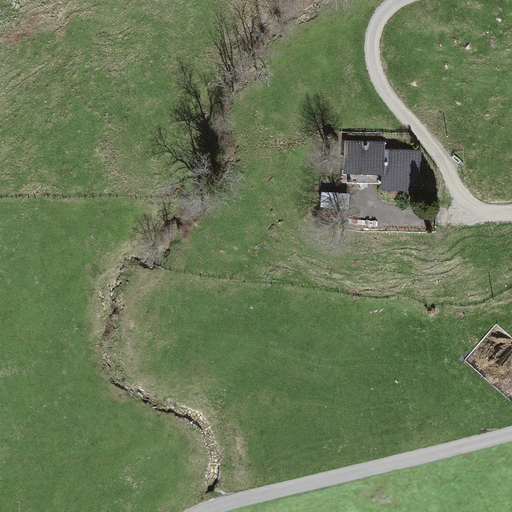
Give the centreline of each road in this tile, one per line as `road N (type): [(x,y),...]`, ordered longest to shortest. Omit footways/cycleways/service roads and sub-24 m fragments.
road 1 (track): [(220,511),(511,434)]
road 2 (track): [(397,0),(374,30),(380,85),(466,203),(511,210)]
